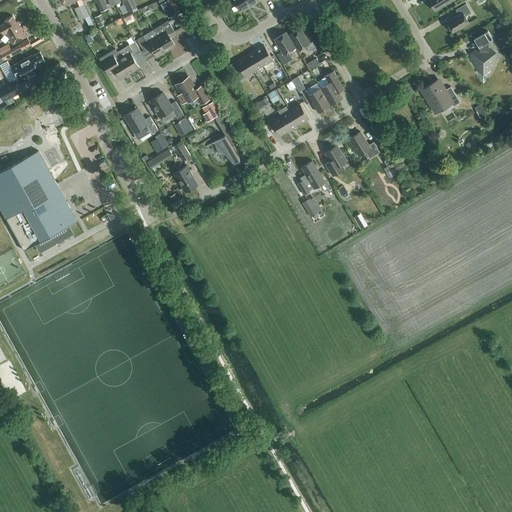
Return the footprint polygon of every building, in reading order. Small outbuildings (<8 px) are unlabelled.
[(76,0),(79,7),(84,18),(89,16),(84,4),(84,5),(81,0),(76,0)] [(95,0),(101,13),(103,12),(108,9),(104,0),(95,0)] [(132,0),(126,0),(122,2),(127,12),(137,8),(132,0)] [(176,0),(167,0),(165,1),(170,10),(173,15),(183,10),(176,0)] [(240,12),(250,6),(246,0),(228,0),(231,5),(235,2),(240,12)] [(428,0),(435,11),(452,0),(428,0)] [(453,33),(469,23),(465,16),(471,13),(466,4),(455,10),(458,15),(446,22),(453,33)] [(79,7),(74,9),(80,21),(84,18),(79,7)] [(136,16),(145,13),(143,8),(126,15),(129,23),(137,19),(136,16)] [(33,12),(27,15),(30,23),(37,19),(33,12)] [(98,27),(106,24),(101,14),(94,18),(98,27)] [(6,23),(0,26),(0,28),(4,35),(7,33),(13,44),(27,36),(25,34),(20,25),(18,21),(16,23),(13,16),(5,21),(6,23)] [(156,36),(166,52),(175,46),(169,35),(174,31),(168,21),(153,30),(156,36)] [(309,43),(300,28),(289,35),(299,50),(305,46),(308,51),(315,47),(312,42),(309,43)] [(87,35),(91,41),(100,37),(96,30),(87,35)] [(166,52),(156,36),(153,30),(137,39),(144,50),(149,46),(156,58),(166,52)] [(487,31),(473,39),(479,47),(479,49),(477,49),(470,61),(476,71),(483,84),(496,61),(489,49),(488,49),(488,43),(488,42),(492,39),(487,31)] [(282,64),(291,59),(287,52),(294,48),(285,32),(274,39),(281,51),(276,54),(282,64)] [(28,39),(18,45),(21,51),(31,45),(28,39)] [(134,41),(117,51),(130,73),(140,68),(133,56),(140,52),(134,41)] [(254,51),(263,66),(273,60),(264,45),(254,51)] [(0,54),(4,61),(14,55),(10,48),(0,53),(0,54)] [(115,49),(99,58),(109,76),(116,72),(121,79),(130,73),(117,51),(115,49)] [(19,83),(19,84),(42,71),(38,65),(45,61),(40,51),(33,55),(32,54),(9,66),(16,78),(0,87),(0,95),(4,102),(20,93),(15,85),(19,83)] [(254,71),(263,66),(254,51),(245,57),(254,71)] [(244,77),(254,71),(245,57),(235,63),(244,77)] [(309,69),(319,63),(316,58),(306,64),(309,69)] [(331,105),(342,98),(338,91),(343,88),(334,71),(325,76),(329,83),(321,88),(331,105)] [(305,88),(298,76),(292,80),(299,92),(305,88)] [(196,89),(189,77),(176,84),(182,94),(177,97),(182,105),(196,97),(201,104),(209,99),(201,86),(196,89)] [(444,91),(438,79),(422,89),(436,113),(451,104),(453,106),(460,102),(451,87),(444,91)] [(48,89),(35,96),(39,102),(51,96),(48,89)] [(318,113),(330,106),(319,89),(308,95),(318,113)] [(274,91),(268,94),(273,103),(279,99),(274,91)] [(170,104),(163,92),(150,100),(160,117),(161,116),(164,122),(175,115),(177,119),(184,115),(175,101),(170,104)] [(220,114),(223,113),(215,100),(213,101),(202,108),(205,113),(202,115),(207,122),(220,114)] [(290,110),(299,124),(308,118),(299,104),(290,110)] [(145,119),(138,107),(123,116),(138,140),(150,132),(151,134),(158,130),(150,116),(145,119)] [(289,130),(299,124),(290,110),(280,115),(289,130)] [(221,129),(227,125),(221,115),(215,119),(221,129)] [(280,136),(289,130),(280,115),(271,121),(280,136)] [(193,130),(185,117),(178,122),(185,134),(193,130)] [(368,145),(368,144),(360,132),(349,138),(359,155),(365,152),(369,159),(380,152),(373,142),(368,145)] [(163,148),(168,145),(160,133),(156,136),(163,148)] [(225,135),(213,142),(217,147),(220,155),(223,153),(233,163),(234,163),(240,160),(225,135)] [(183,160),(190,156),(181,141),(174,145),(183,160)] [(332,176),(342,170),(339,165),(346,161),(336,146),(325,153),(330,161),(325,164),(332,176)] [(172,155),(168,149),(147,162),(151,169),(151,168),(152,169),(155,167),(154,166),(155,166),(155,167),(158,165),(158,164),(161,162),(162,163),(164,161),(164,160),(165,160),(165,161),(168,159),(168,158),(172,155)] [(59,193),(57,184),(38,151),(0,172),(0,207),(24,251),(77,221),(65,199),(62,200),(59,193)] [(406,167),(401,159),(393,164),(395,168),(393,169),(395,173),(406,167)] [(314,189),(325,182),(312,161),(301,167),(305,174),(299,178),(302,181),(298,183),(305,195),(309,192),(309,191),(313,188),(314,189)] [(392,169),(389,165),(384,169),(389,178),(396,174),(392,169)] [(185,192),(198,185),(186,166),(173,173),(185,192)] [(180,201),(175,193),(169,197),(173,204),(180,201)] [(321,209),(313,197),(310,199),(309,198),(302,202),(310,217),(318,213),(317,211),(321,209)] [(364,212),(357,215),(363,228),(370,225),(364,212)]
